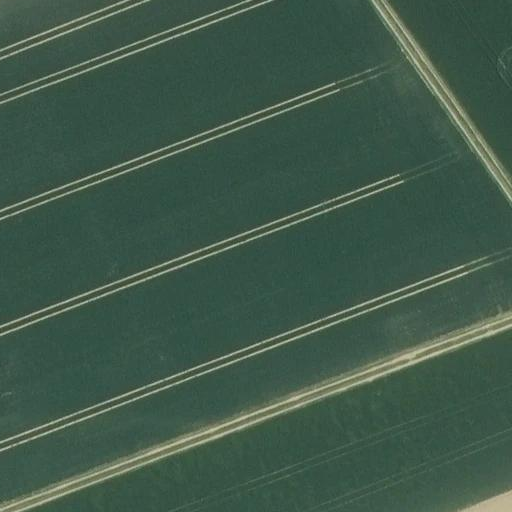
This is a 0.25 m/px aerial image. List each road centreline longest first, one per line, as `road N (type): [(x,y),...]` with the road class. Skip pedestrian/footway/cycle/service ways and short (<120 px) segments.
road 1 (track): [(8,511),(511,321)]
road 2 (track): [(511,199),(368,0)]
